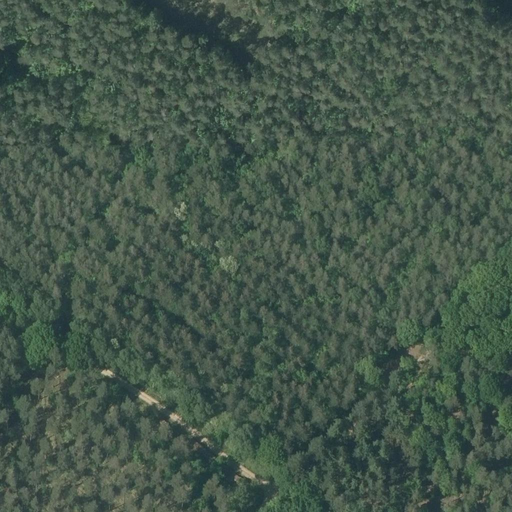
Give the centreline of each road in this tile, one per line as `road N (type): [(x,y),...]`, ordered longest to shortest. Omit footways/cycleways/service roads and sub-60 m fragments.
road 1 (track): [(303,511),(0,302)]
road 2 (track): [(275,492),(511,266)]
